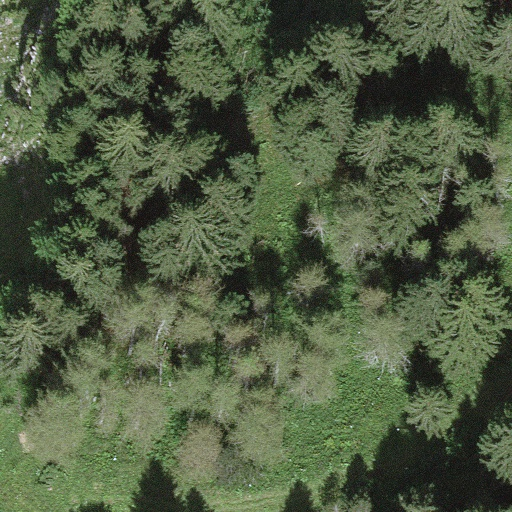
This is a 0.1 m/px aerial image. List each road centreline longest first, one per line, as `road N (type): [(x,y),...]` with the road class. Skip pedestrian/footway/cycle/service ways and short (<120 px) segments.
road 1 (track): [(307,511),(511,428)]
road 2 (track): [(83,511),(103,496),(181,489),(279,511)]
